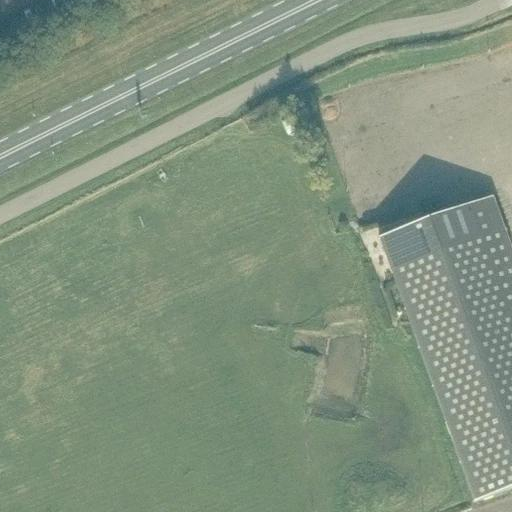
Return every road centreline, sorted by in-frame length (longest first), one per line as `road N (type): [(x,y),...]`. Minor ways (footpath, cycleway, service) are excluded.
road 1 (unclassified): [(0,217),(338,46),(509,0)]
road 2 (primary): [(0,155),(315,0)]
